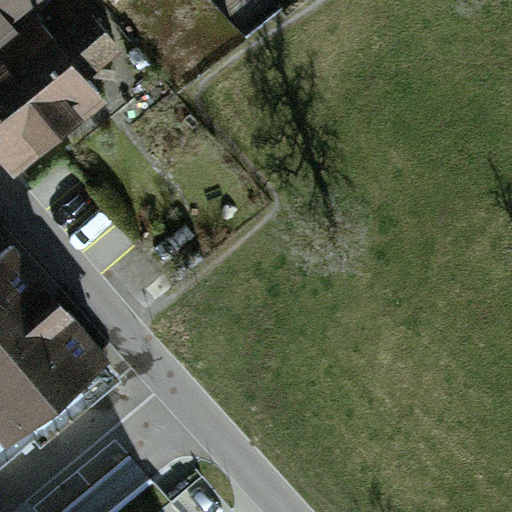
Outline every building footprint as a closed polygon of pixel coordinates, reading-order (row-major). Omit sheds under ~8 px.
[(41,0),(0,0),(0,33),(31,8),(41,0)] [(99,0),(181,91),(239,43),(199,0),(99,0)] [(31,8),(0,33),(0,143),(14,161),(99,92),(81,71),(116,43),(91,12),(57,40),(31,8)] [(0,364),(64,310),(10,246),(0,254),(0,364)] [(64,310),(0,364),(0,385),(42,436),(47,444),(123,380),(64,310)] [(0,470),(42,436),(0,385),(0,470)]
